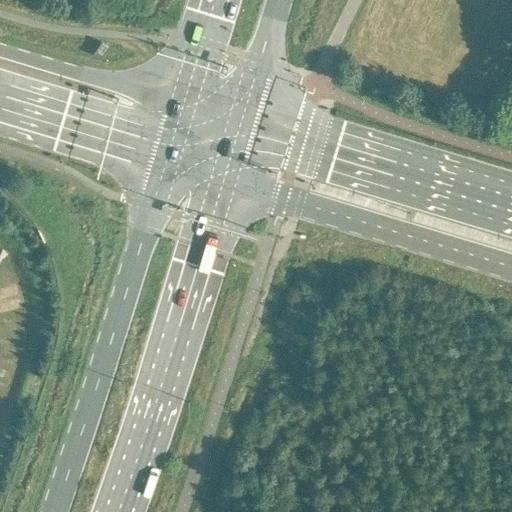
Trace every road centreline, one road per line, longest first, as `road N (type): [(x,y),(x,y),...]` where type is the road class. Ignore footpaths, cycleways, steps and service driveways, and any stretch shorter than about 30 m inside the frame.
road 1 (primary): [(169,159),(52,511)]
road 2 (primary): [(113,511),(225,180)]
road 3 (secondary): [(225,180),(511,270)]
road 4 (secondary): [(511,205),(243,123)]
road 5 (tertiary): [(185,105),(0,51)]
road 6 (tertiary): [(0,108),(169,159)]
road 7 (primary): [(243,123),(280,0)]
